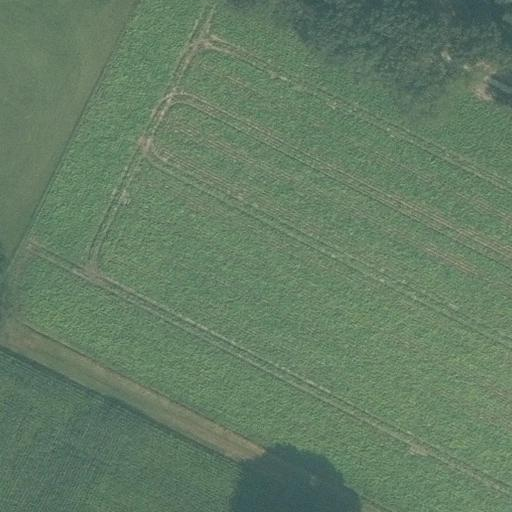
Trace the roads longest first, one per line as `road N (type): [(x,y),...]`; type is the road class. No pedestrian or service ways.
road 1 (track): [(349,511),(0,334)]
road 2 (track): [(511,77),(357,0)]
